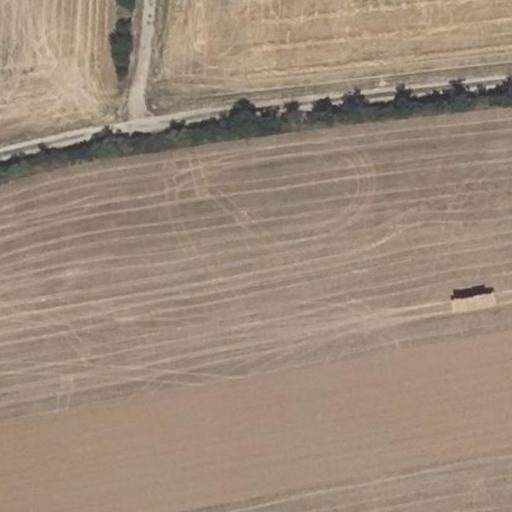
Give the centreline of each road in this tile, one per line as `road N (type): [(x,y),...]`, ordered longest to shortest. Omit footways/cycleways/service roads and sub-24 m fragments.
road 1 (track): [(511,87),(140,125),(0,161)]
road 2 (track): [(140,125),(148,0)]
